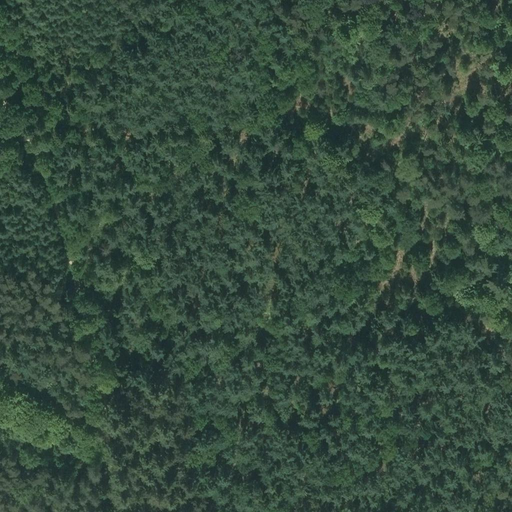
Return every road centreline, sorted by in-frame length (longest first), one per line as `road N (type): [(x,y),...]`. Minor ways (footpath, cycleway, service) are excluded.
road 1 (track): [(18,128),(52,192),(74,275),(119,511)]
road 2 (track): [(511,372),(246,511)]
